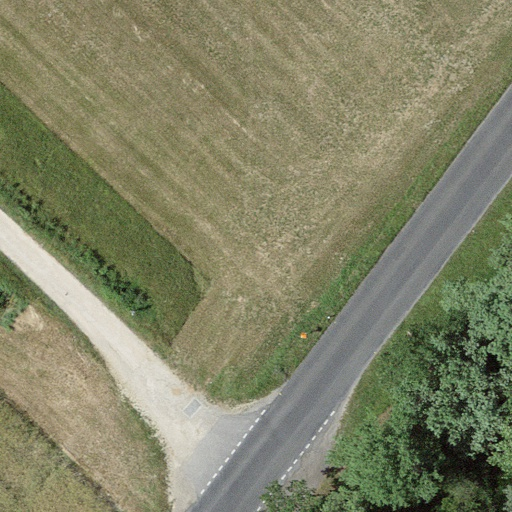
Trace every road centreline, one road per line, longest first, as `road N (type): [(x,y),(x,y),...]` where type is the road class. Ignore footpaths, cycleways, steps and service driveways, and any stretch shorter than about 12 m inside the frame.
road 1 (tertiary): [(511,143),(230,511)]
road 2 (track): [(243,494),(143,358),(0,225)]
